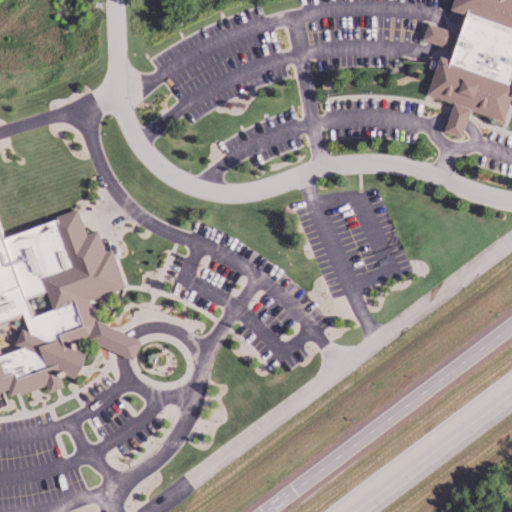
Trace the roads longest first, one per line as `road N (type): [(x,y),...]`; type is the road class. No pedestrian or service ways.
road 1 (residential): [(511,201),(409,168),(347,162),(257,191),(201,191),(165,173),(137,143),(120,98)]
road 2 (primary): [(511,328),(267,511)]
road 3 (primary): [(359,511),(511,396)]
